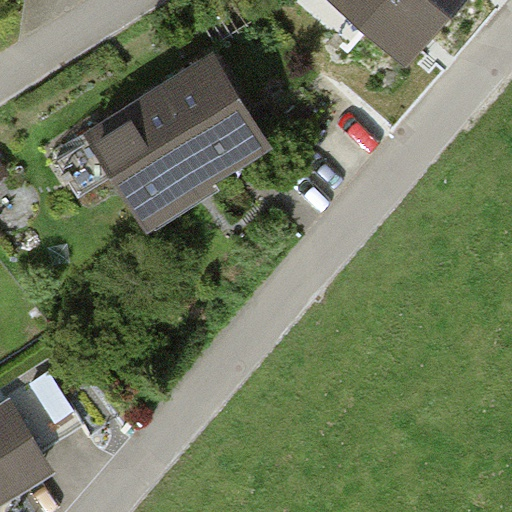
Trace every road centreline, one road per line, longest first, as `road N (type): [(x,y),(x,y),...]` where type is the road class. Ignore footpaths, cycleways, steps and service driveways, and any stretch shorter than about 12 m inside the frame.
road 1 (unclassified): [(112,511),(511,51)]
road 2 (residential): [(136,0),(0,87)]
